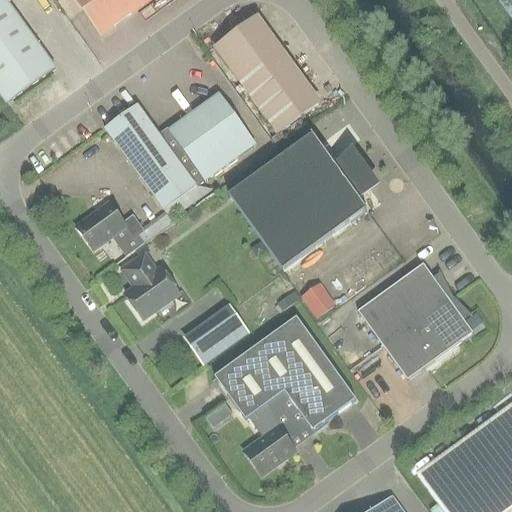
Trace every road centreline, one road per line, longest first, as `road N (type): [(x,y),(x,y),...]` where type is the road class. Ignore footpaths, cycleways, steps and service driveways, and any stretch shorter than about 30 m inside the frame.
road 1 (unclassified): [(218,0),(21,140),(6,186),(12,207),(238,511)]
road 2 (unclassified): [(511,299),(291,0)]
road 3 (unclassified): [(297,511),(504,364)]
road 4 (unclassified): [(511,98),(441,0)]
